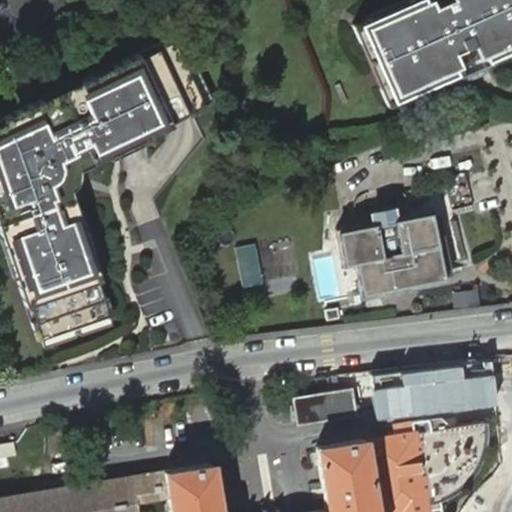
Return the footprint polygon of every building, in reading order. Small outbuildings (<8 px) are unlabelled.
[(460,61),(477,54),(482,64),(505,54),(501,47),(511,42),(511,0),(445,0),(435,5),(433,0),(407,0),(410,6),(373,22),(370,15),(353,22),(388,104),(405,97),(402,90),(439,74),(442,81),(464,72),(460,61)] [(373,22),(410,6),(407,0),(404,0),(370,15),(373,22)] [(74,212),(68,196),(62,199),(58,187),(66,166),(85,157),(88,163),(103,155),(101,152),(136,134),(138,138),(200,107),(164,36),(72,82),(74,86),(37,103),(35,99),(0,117),(0,239),(3,238),(17,277),(13,279),(24,307),(28,306),(34,322),(30,324),(36,342),(112,315),(105,297),(101,298),(95,282),(99,280),(88,251),(84,253),(70,213),(74,212)] [(505,54),(511,50),(511,42),(501,47),(505,54)] [(472,68),(482,64),(477,54),(460,61),(464,72),(472,68)] [(405,97),(442,81),(439,74),(402,90),(405,97)] [(37,103),(74,86),(72,82),(35,99),(37,103)] [(131,141),(138,138),(136,134),(101,152),(103,155),(131,141)] [(74,172),(74,170),(88,163),(85,157),(66,166),(58,187),(62,199),(68,196),(66,190),(68,188),(69,187),(70,185),(72,182),(73,180),(74,177),(74,175),(74,172)] [(443,279),(428,210),(394,218),(391,207),(366,213),(368,224),(332,231),(339,267),(353,263),(360,296),(443,279)] [(88,251),(74,212),(70,213),(84,253),(88,251)] [(17,277),(3,238),(0,239),(0,242),(13,279),(17,277)] [(239,285),(260,282),(253,241),(232,245),(239,285)] [(105,297),(99,280),(95,282),(101,298),(105,297)] [(34,322),(28,306),(24,307),(30,324),(34,322)] [(403,368),(405,380),(410,379),(412,399),(462,392),(458,360),(403,368)] [(400,368),(367,373),(370,404),(404,400),(400,368)] [(292,425),(353,414),(348,386),(287,396),(292,425)] [(483,410),(411,422),(392,425),(394,437),(316,449),(325,511),(226,511),(225,499),(216,501),(210,466),(0,498),(0,511),(133,511),(132,503),(160,499),(162,511),(425,511),(425,510),(439,507),(437,490),(442,488),(446,486),(451,482),(455,480),(459,477),(462,473),(466,469),(469,465),(472,461),(475,457),(477,452),(479,448),(480,443),(482,438),(483,433),(483,428),(484,423),(483,417),(483,412),(483,410)]
